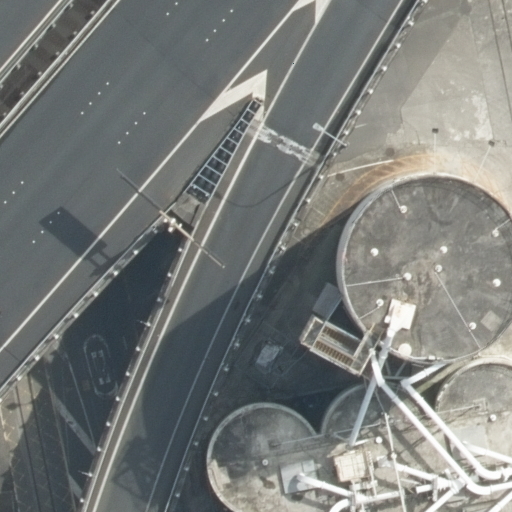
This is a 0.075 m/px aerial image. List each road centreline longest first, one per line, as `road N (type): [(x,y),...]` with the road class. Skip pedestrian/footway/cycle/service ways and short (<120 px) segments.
road 1 (motorway): [(379,0),(180,410),(147,511)]
road 2 (secondary): [(60,0),(58,108),(89,339),(123,511)]
road 3 (motorway): [(169,0),(0,192)]
